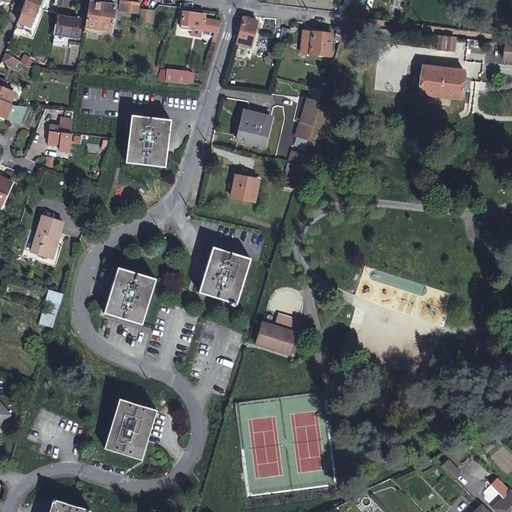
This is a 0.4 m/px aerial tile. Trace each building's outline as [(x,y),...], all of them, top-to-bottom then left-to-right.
[(26,0),(22,11),(20,17),(23,19),(24,16),(33,19),(35,16),(39,6),(41,0),(26,0)] [(87,10),(89,1),(89,0),(80,0),(79,9),(87,10)] [(140,2),(123,0),(120,0),(119,11),(138,14),(137,21),(152,23),(154,10),(139,8),(140,2)] [(116,5),(89,1),(87,10),(84,26),(102,29),(112,31),(116,5)] [(205,14),(182,11),(180,28),(191,30),(202,31),(202,30),(214,32),(218,32),(221,22),(204,19),(205,14)] [(79,19),(56,15),(53,34),(67,36),(76,38),(79,19)] [(258,21),(244,17),(236,43),(251,47),(258,21)] [(361,24),(345,22),(344,27),(343,29),(360,31),(361,24)] [(290,29),(283,28),(280,39),(286,41),(290,29)] [(343,31),(337,29),(334,39),(339,41),(343,31)] [(212,40),(214,32),(202,30),(202,31),(201,37),(201,39),(212,40)] [(312,31),(303,30),(301,53),(309,54),(329,56),(330,55),(332,55),(332,52),(330,52),(332,33),(312,31)] [(67,36),(53,34),(52,45),(56,46),(56,43),(66,44),(67,36)] [(455,36),(439,34),(437,48),(453,51),(455,36)] [(511,39),(507,39),(503,59),(511,60),(511,39)] [(14,48),(8,45),(5,52),(12,54),(14,48)] [(18,60),(5,53),(2,61),(6,63),(14,68),(18,60)] [(30,58),(24,55),(20,62),(26,65),(30,58)] [(464,70),(423,65),(422,74),(416,73),(414,85),(420,86),(419,94),(461,100),(462,91),(468,91),(469,80),(463,79),(464,70)] [(168,69),(160,69),(157,80),(166,81),(168,69)] [(189,72),(168,69),(166,81),(187,83),(189,72)] [(9,81),(0,77),(0,82),(1,83),(0,85),(11,91),(13,87),(7,85),(9,81)] [(0,99),(11,104),(15,92),(11,91),(0,85),(1,83),(0,82),(0,99)] [(296,121),(300,122),(296,136),(309,140),(320,102),(304,96),(296,121)] [(11,104),(0,99),(0,114),(6,117),(11,104)] [(12,105),(11,104),(6,117),(5,118),(20,124),(27,106),(12,105)] [(271,117),(244,110),(237,140),(263,146),(271,117)] [(168,119),(131,115),(129,130),(125,163),(165,167),(167,151),(164,150),(165,143),(168,119)] [(72,119),(60,118),(59,126),(50,125),(48,142),(59,144),(59,150),(70,151),(72,134),(70,134),(70,133),(72,119)] [(173,120),(168,119),(165,143),(164,150),(167,151),(169,151),(173,120)] [(301,165),(305,153),(292,149),(289,162),(301,165)] [(298,174),(301,165),(289,162),(286,170),(298,174)] [(298,174),(286,170),(285,176),(297,179),(297,177),(298,174)] [(258,180),(235,175),(231,196),(254,201),(258,180)] [(13,182),(0,176),(0,207),(1,208),(13,182)] [(511,195),(510,192),(500,196),(504,204),(510,201),(509,197),(511,195)] [(63,223),(42,216),(31,251),(48,257),(55,236),(59,238),(63,223)] [(59,238),(55,236),(48,257),(53,258),(59,238)] [(251,259),(215,247),(214,248),(215,249),(207,277),(203,276),(203,278),(198,292),(236,304),(251,259)] [(215,249),(210,248),(201,275),(203,276),(207,277),(215,249)] [(156,279),(120,268),(120,269),(112,296),(109,295),(104,313),(142,324),(156,279)] [(117,269),(116,268),(108,295),(109,295),(112,296),(120,269),(117,269)] [(62,294),(49,290),(45,302),(52,304),(53,303),(59,305),(62,294)] [(50,314),(56,316),(59,305),(53,303),(52,304),(50,314)] [(52,328),(56,316),(50,314),(42,312),(39,324),(52,328)] [(295,332),(263,321),(256,343),(289,355),(297,332),(295,332)] [(132,403),(119,399),(104,448),(116,451),(117,449),(130,453),(129,456),(141,459),(147,442),(147,441),(143,440),(153,409),(145,407),(144,409),(131,405),(132,403)] [(0,423),(10,415),(0,404),(0,423)] [(157,410),(153,409),(143,440),(147,441),(157,410)] [(459,471),(448,460),(442,465),(454,477),(459,471)] [(511,511),(511,492),(509,490),(493,507),(497,511),(511,511)] [(65,502),(56,499),(52,511),(89,511),(91,509),(78,506),(77,510),(64,506),(65,502)]
